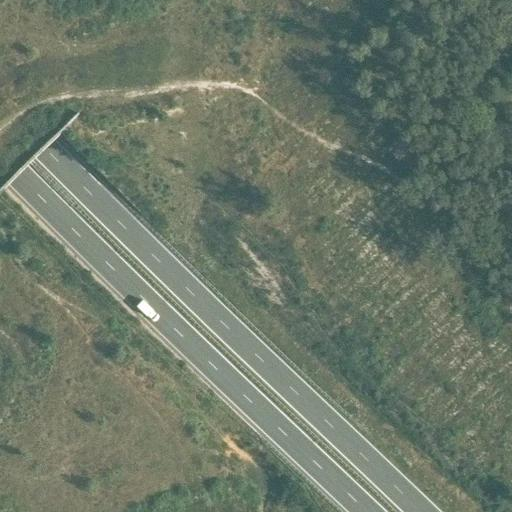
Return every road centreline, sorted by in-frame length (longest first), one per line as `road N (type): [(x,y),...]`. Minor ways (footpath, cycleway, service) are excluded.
road 1 (trunk): [(420,511),(0,104)]
road 2 (trunk): [(0,159),(364,511)]
